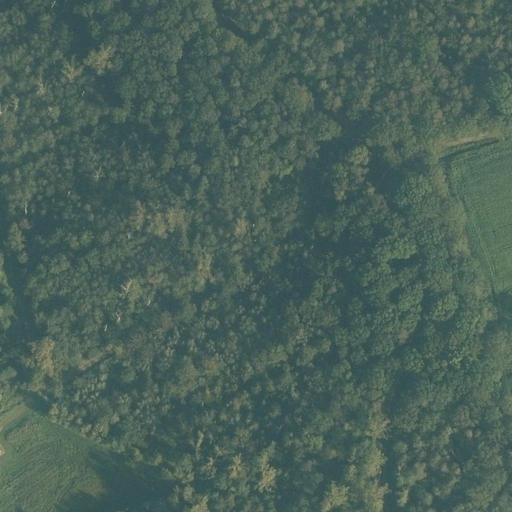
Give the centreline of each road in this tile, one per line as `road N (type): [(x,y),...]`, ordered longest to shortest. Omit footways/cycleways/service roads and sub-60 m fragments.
road 1 (track): [(378,511),(374,457),(403,341),(406,276),(378,186)]
road 2 (track): [(201,0),(224,41),(378,186)]
road 3 (track): [(0,221),(47,385),(32,404)]
road 4 (track): [(511,128),(389,170),(378,186)]
